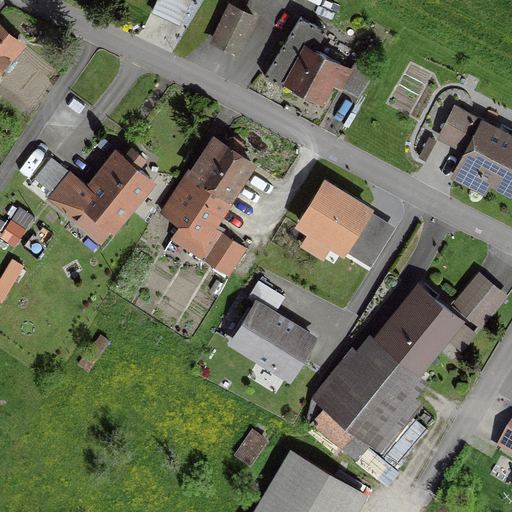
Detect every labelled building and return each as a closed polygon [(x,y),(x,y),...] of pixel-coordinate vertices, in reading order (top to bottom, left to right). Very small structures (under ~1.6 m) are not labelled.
[(251,17),(228,6),(211,40),(235,51),(251,17)] [(320,29),(295,15),(262,76),(283,87),(285,83),(319,101),(333,75),(341,80),(338,86),(358,97),(373,74),(352,63),(349,69),(310,48),(320,29)] [(0,64),(17,44),(0,30),(0,64)] [(473,137),(458,165),(510,192),(511,188),(511,139),(451,108),(437,135),(459,146),(465,133),(473,137)] [(189,171),(196,176),(174,210),(167,205),(161,213),(179,225),(171,237),(203,258),(219,232),(208,224),(248,162),(236,155),(240,148),(240,143),(231,137),(227,139),(222,145),(211,138),(189,171)] [(82,205),(107,226),(147,178),(134,167),(141,158),(130,148),(122,157),(121,155),(91,191),(50,158),(33,178),(50,192),(53,189),(56,192),(50,199),(72,217),(82,205)] [(372,207),(325,179),(299,221),(346,250),(372,207)] [(241,246),(230,239),(213,264),(225,272),(241,246)] [(500,296),(476,276),(454,303),(478,323),(500,296)] [(400,387),(456,318),(421,290),(325,409),(323,406),(310,422),(355,458),(369,441),(362,435),(374,419),(387,430),(413,398),(400,387)] [(298,357),(310,338),(254,303),(231,341),(287,376),(298,357)] [(511,424),(500,446),(511,453),(511,424)] [(262,439),(249,430),(234,453),(246,462),(262,439)] [(348,511),(356,498),(287,457),(255,511),(348,511)]
